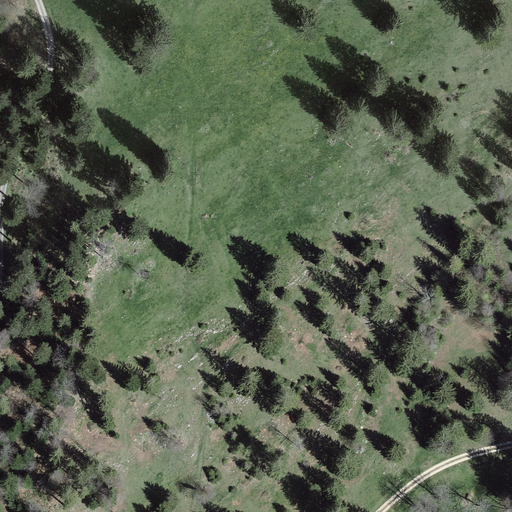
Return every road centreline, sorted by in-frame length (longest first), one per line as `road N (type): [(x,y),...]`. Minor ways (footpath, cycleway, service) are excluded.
road 1 (track): [(0,243),(7,167),(51,60),(38,0)]
road 2 (track): [(379,511),(433,468),(511,443)]
